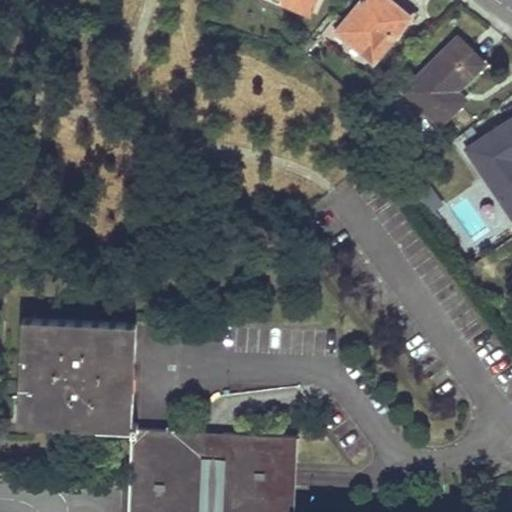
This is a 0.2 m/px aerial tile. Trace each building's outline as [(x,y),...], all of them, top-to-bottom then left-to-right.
[(313,0),(280,0),(308,12),(313,0)] [(412,19),(389,0),(361,0),(337,30),(371,59),(391,35),(396,38),(412,19)] [(458,91),(485,63),(459,37),(406,91),(441,126),(467,100),(458,91)] [(511,118),(467,149),(511,217),(511,118)] [(39,385),(38,394),(38,403),(30,403),(29,424),(126,428),(130,323),(23,317),(20,369),(34,370),(34,385),(39,385)] [(130,323),(126,428),(132,428),(133,403),(135,353),(136,323),(130,323)] [(20,369),(18,423),(29,424),(30,403),(38,403),(38,394),(39,385),(34,385),(34,370),(20,369)] [(293,511),(297,435),(187,430),(132,428),(128,511),(293,511)]
